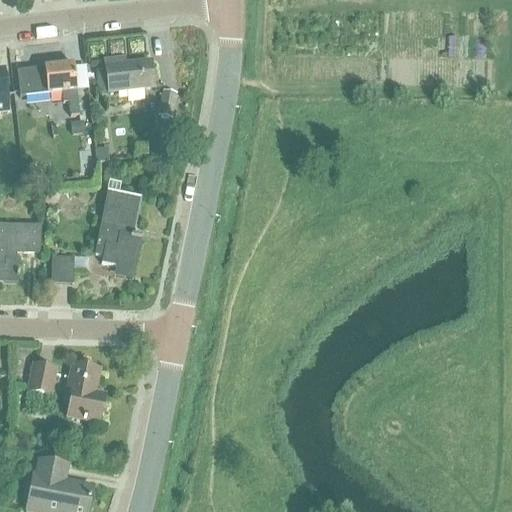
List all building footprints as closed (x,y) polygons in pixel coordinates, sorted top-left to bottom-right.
[(103,63),(108,96),(153,90),(150,64),(118,68),(117,62),(103,63)] [(71,67),(15,74),(18,100),(60,95),(62,106),(68,105),(69,119),(78,118),(71,67)] [(159,119),(171,122),(176,98),(164,95),(159,119)] [(137,145),(115,143),(114,159),(136,160),(137,145)] [(142,244),(142,239),(133,238),(140,202),(107,195),(94,258),(103,260),(102,267),(131,273),(137,243),(142,244)] [(39,255),(39,229),(0,228),(0,285),(19,287),(19,263),(17,263),(17,255),(39,255)] [(51,287),(73,287),(73,262),(51,262),(51,287)] [(29,392),(50,396),(55,372),(34,368),(29,392)] [(67,419),(98,425),(105,397),(94,395),(98,373),(73,368),(66,404),(70,406),(67,419)] [(58,511),(87,511),(92,489),(65,483),(68,468),(39,463),(36,478),(34,478),(29,504),(58,510),(58,511)]
